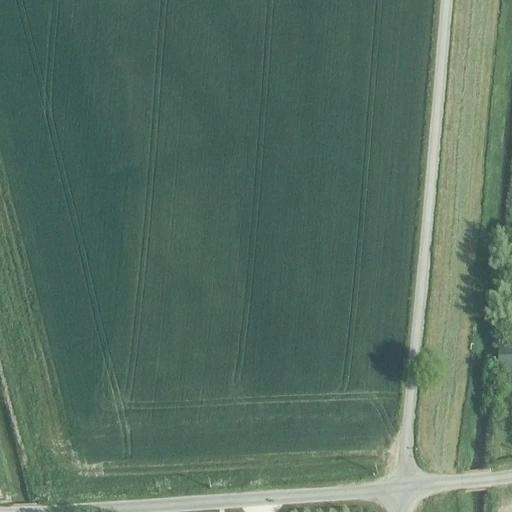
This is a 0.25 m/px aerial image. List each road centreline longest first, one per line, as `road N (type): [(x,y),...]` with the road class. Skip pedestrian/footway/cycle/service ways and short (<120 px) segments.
road 1 (unclassified): [(448,0),(403,490)]
road 2 (unclassified): [(50,511),(403,490)]
